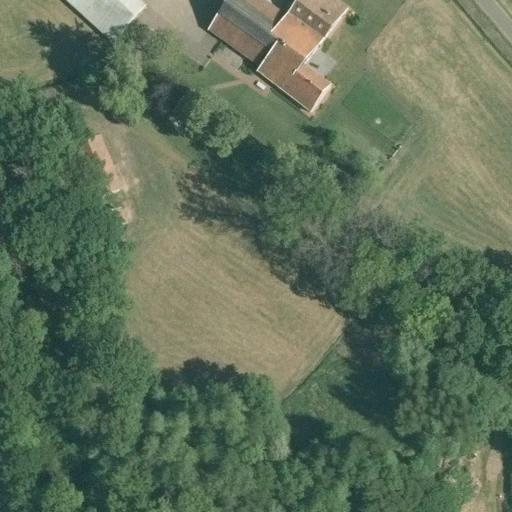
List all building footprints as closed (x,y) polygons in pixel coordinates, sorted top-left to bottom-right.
[(66,0),(113,43),(145,7),(137,0),(66,0)] [(303,68),(346,10),(331,0),(299,0),(286,18),(261,0),(231,0),(209,30),(262,68),(258,74),(311,113),(330,88),(303,68)] [(196,118),(206,105),(188,92),(179,105),(196,118)] [(88,203),(121,189),(101,139),(68,153),(88,203)] [(48,228),(62,223),(48,185),(34,189),(48,228)] [(45,257),(61,250),(52,229),(36,235),(45,257)]
